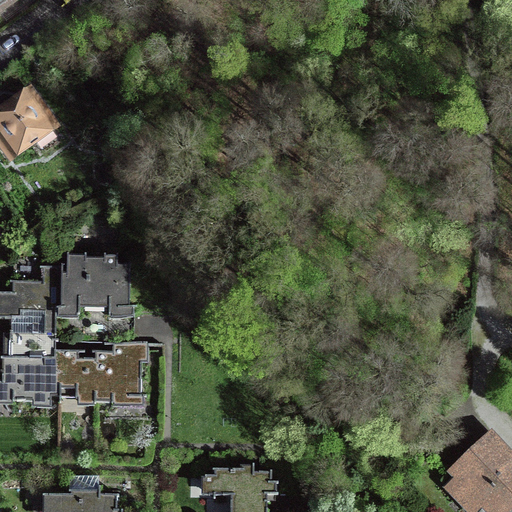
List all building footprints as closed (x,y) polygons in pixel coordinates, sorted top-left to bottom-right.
[(0,0),(0,10),(14,0),(0,0)] [(0,112),(0,113),(0,141),(12,158),(34,142),(39,150),(56,138),(53,134),(52,134),(50,131),(55,127),(30,92),(17,102),(12,95),(4,101),(0,104),(0,112)] [(67,255),(67,275),(62,275),(62,310),(56,310),(56,332),(110,333),(110,310),(130,311),(130,266),(117,266),(118,256),(104,255),(104,261),(86,260),(86,255),(67,255)] [(56,341),(56,332),(56,310),(62,310),(62,275),(62,268),(43,267),(43,282),(13,282),(12,294),(0,293),(0,319),(10,320),(10,333),(9,343),(11,343),(11,342),(56,342),(58,343),(58,341),(56,341)] [(133,344),(133,311),(130,311),(110,310),(110,333),(56,332),(56,341),(58,341),(58,343),(104,343),(133,344)] [(36,352),(56,352),(56,342),(11,342),(11,343),(9,343),(10,333),(3,333),(3,359),(34,359),(34,352),(36,352)] [(112,353),(96,353),(95,398),(95,403),(96,403),(113,403),(113,398),(141,398),(142,344),(133,344),(104,343),(104,345),(112,345),(112,353)] [(44,397),(60,397),(60,390),(61,352),(56,352),(36,352),(36,353),(39,353),(39,360),(3,359),(2,359),(2,396),(13,396),(12,403),(44,404),(44,397)] [(84,353),(61,352),(60,390),(76,390),(75,397),(95,398),(96,353),(92,353),(92,354),(95,354),(95,360),(78,360),(79,354),(84,354),(84,353)] [(485,441),(458,467),(462,472),(446,487),(469,511),(475,511),(488,500),(497,510),(511,496),(511,467),(491,445),(490,446),(485,441)] [(231,496),(230,511),(267,511),(267,495),(276,496),(276,483),(271,483),(271,474),(254,473),(254,471),(214,470),(214,477),(210,477),(210,496),(231,496)] [(122,511),(117,511),(117,497),(119,497),(119,496),(100,496),(100,488),(99,488),(99,477),(69,476),(69,493),(70,493),(70,496),(49,495),(48,511),(122,511)]
